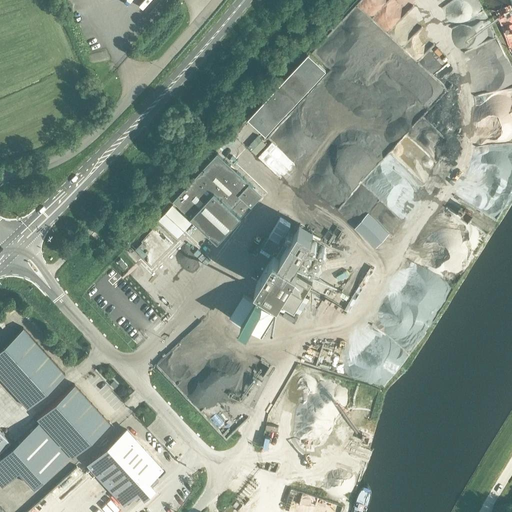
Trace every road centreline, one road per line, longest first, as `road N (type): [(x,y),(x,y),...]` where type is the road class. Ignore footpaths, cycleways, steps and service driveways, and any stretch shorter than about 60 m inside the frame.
road 1 (unclassified): [(46,275),(300,0)]
road 2 (secondary): [(19,250),(154,114),(250,0)]
road 3 (secondary): [(237,0),(9,241)]
road 4 (unclassified): [(194,511),(218,486),(217,470),(58,295)]
road 5 (unclassified): [(0,179),(82,145),(217,0)]
